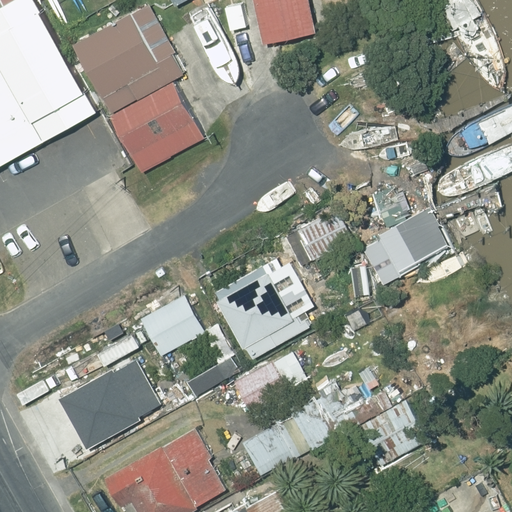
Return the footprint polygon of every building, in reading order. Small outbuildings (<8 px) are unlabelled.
[(35,0),(0,0),(0,137),(85,89),(35,0)] [(322,29),(315,0),(262,0),(271,40),(322,29)] [(179,51),(181,50),(155,2),(79,42),(82,47),(75,50),(86,71),(92,67),(146,170),(210,137),(178,77),(189,72),(179,51)] [(349,219),(308,240),(318,258),(358,238),(349,219)] [(403,226),(367,246),(389,283),(424,263),(403,226)] [(274,269),(224,298),(258,357),(314,324),(310,318),(306,320),(301,311),(299,313),(274,269)] [(189,292),(146,317),(166,354),(210,329),(189,292)] [(330,312),(315,320),(319,327),(334,319),(330,312)] [(148,343),(140,331),(136,334),(131,326),(104,344),(107,349),(99,355),(109,370),(148,343)] [(161,350),(150,356),(161,376),(172,370),(161,350)] [(201,399),(243,373),(232,356),(190,382),(201,399)] [(318,356),(306,362),(311,371),(322,365),(318,356)] [(278,359),(239,380),(256,410),(294,389),(278,359)] [(119,367),(65,396),(93,447),(147,417),(145,414),(159,406),(135,364),(121,372),(119,367)] [(388,388),(355,408),(364,422),(396,402),(388,388)] [(410,397),(364,424),(387,463),(433,436),(410,397)] [(282,421),(248,440),(266,472),(300,453),(282,421)] [(112,475),(128,504),(138,498),(145,511),(192,511),(204,505),(203,502),(231,487),(213,455),(216,453),(201,426),(112,475)] [(237,510),(238,511),(291,511),(296,509),(284,487),(252,505),(250,502),(237,510)]
